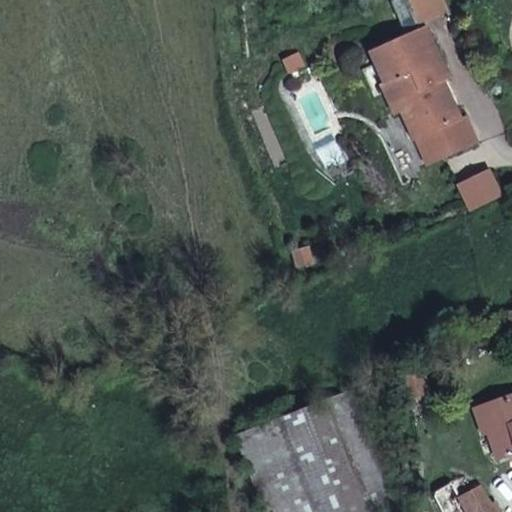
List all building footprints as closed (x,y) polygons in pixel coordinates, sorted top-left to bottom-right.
[(445,0),(408,0),(418,22),(449,8),(445,0)] [(449,8),(418,22),(420,26),(451,13),(449,8)] [(427,29),(372,53),(377,66),(384,63),(391,78),(382,83),(397,115),(404,113),(417,144),(436,135),(462,122),(457,112),(447,115),(437,89),(443,86),(450,83),(427,29)] [(443,86),(437,89),(447,115),(457,112),(443,86)] [(462,122),(436,135),(448,161),(475,148),(462,122)] [(448,161),(436,135),(417,144),(428,171),(448,161)] [(232,429),(259,511),(393,511),(403,509),(360,385),(232,429)] [(511,410),(480,422),(496,468),(511,463),(511,410)] [(447,511),(481,511),(479,501),(462,505),(461,500),(445,503),(447,511)]
